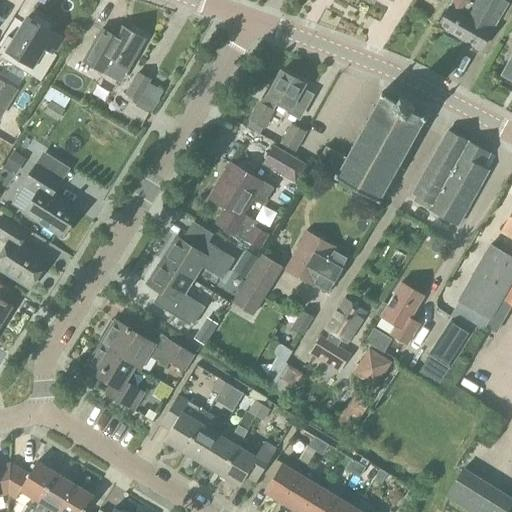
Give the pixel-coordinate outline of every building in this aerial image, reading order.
[(448,0),(434,24),(452,34),(471,0),(448,0)] [(481,0),(471,0),(452,34),(470,45),(486,17),(493,21),(504,0),(489,0),(487,3),(481,0)] [(8,36),(0,48),(0,56),(41,82),(56,55),(54,53),(62,40),(52,33),(47,30),(50,25),(35,15),(32,20),(27,17),(13,39),(8,36)] [(101,26),(83,59),(105,72),(120,81),(128,68),(143,39),(121,27),(116,35),(101,26)] [(511,79),(511,55),(502,74),(511,79)] [(264,92),(250,119),(264,127),(276,104),(288,110),(287,111),(299,118),(312,95),(301,89),(304,84),(281,71),(268,95),(264,92)] [(137,100),(150,80),(137,72),(125,93),(137,100)] [(0,112),(14,90),(0,81),(0,112)] [(397,101),(381,92),(345,157),(325,147),(314,166),(334,177),(333,178),(379,204),(426,118),(410,109),(414,103),(400,95),(397,101)] [(57,119),(63,109),(50,101),(44,112),(57,119)] [(306,134),(291,125),(281,144),(296,152),(306,134)] [(457,226),(488,171),(482,167),(489,153),(448,130),(413,194),(415,196),(412,201),(457,226)] [(273,147),(263,164),(294,182),(297,177),(304,165),(280,151),(273,147)] [(13,174),(24,158),(13,152),(3,167),(13,174)] [(230,164),(209,198),(225,208),(215,224),(236,236),(243,240),(255,220),(243,213),(251,199),(263,206),(273,190),(261,182),(230,164)] [(62,237),(78,211),(51,195),(60,181),(35,166),(24,184),(37,193),(24,213),(62,237)] [(255,220),(243,240),(259,249),(275,222),(260,212),(255,220)] [(511,212),(501,232),(511,238),(511,212)] [(0,268),(30,288),(46,262),(19,245),(26,234),(0,217),(0,237),(8,243),(0,256),(0,268)] [(329,292),(349,257),(334,249),(334,248),(306,232),(285,269),(313,285),(321,271),(329,275),(322,288),(329,292)] [(176,240),(163,261),(193,279),(203,265),(215,272),(223,277),(233,262),(224,257),(205,246),(202,244),(196,253),(179,243),(176,240)] [(461,299),(451,317),(480,333),(489,317),(511,276),(511,255),(491,244),(461,299)] [(245,250),(233,270),(245,278),(257,258),(245,250)] [(163,261),(149,282),(161,290),(169,295),(162,307),(184,322),(192,327),(204,308),(196,303),(183,295),(193,279),(163,261)] [(245,278),(233,298),(231,301),(251,313),(265,290),(245,278)] [(0,325),(1,326),(12,306),(5,302),(12,291),(0,283),(0,325)] [(384,303),(380,311),(384,313),(382,317),(397,326),(391,336),(407,345),(400,358),(419,369),(431,351),(411,339),(412,337),(420,325),(411,319),(424,297),(402,283),(388,306),(384,303)] [(511,288),(496,318),(499,320),(509,303),(511,304),(511,288)] [(347,344),(353,335),(365,314),(344,301),(326,331),(330,333),(327,338),(322,334),(311,353),(338,370),(350,352),(336,343),(339,338),(347,344)] [(302,336),(313,317),(302,311),(291,329),(302,336)] [(432,360),(426,370),(443,381),(449,370),(472,333),(451,320),(428,357),(432,360)] [(135,366),(134,366),(140,369),(154,345),(115,321),(114,323),(111,321),(103,333),(106,335),(101,345),(135,366)] [(201,328),(195,339),(205,345),(211,334),(201,328)] [(374,328),(366,342),(377,348),(385,335),(374,328)] [(125,382),(134,366),(135,366),(101,345),(86,369),(112,384),(105,394),(133,411),(143,393),(125,382)] [(275,356),(285,362),(291,352),(281,346),(275,356)] [(376,384),(391,359),(370,347),(355,371),(376,384)] [(287,364),(277,379),(293,389),(302,374),(287,364)] [(220,393),(225,384),(218,379),(212,389),(220,393)] [(278,380),(273,387),(288,397),(293,389),(278,380)] [(161,381),(152,395),(163,402),(172,388),(161,381)] [(225,384),(220,393),(227,398),(233,388),(225,384)] [(257,416),(263,406),(267,399),(251,390),(248,396),(255,401),(249,411),(257,416)] [(184,453),(207,413),(198,408),(192,418),(182,412),(188,402),(178,395),(160,424),(171,431),(164,441),(184,453)] [(263,406),(257,416),(263,420),(270,410),(263,406)] [(149,409),(144,417),(153,423),(158,415),(149,409)] [(202,464),(220,435),(208,428),(214,417),(207,413),(184,453),(202,464)] [(341,415),(335,423),(350,433),(355,425),(341,415)] [(221,475),(238,446),(247,431),(237,426),(228,440),(220,435),(202,464),(221,475)] [(316,451),(321,441),(313,437),(299,459),(308,464),(316,451)] [(321,441),(316,451),(323,455),(328,446),(321,441)] [(238,446),(221,475),(240,487),(254,464),(264,470),(276,449),(264,442),(256,457),(238,446)] [(352,471),(358,462),(351,457),(345,467),(352,471)] [(0,497),(9,496),(9,494),(11,463),(11,460),(0,463),(0,497)] [(11,463),(9,494),(15,498),(16,496),(20,490),(36,500),(39,502),(56,473),(37,462),(29,475),(11,463)] [(358,462),(352,471),(359,475),(365,466),(358,462)] [(283,504),(301,475),(282,464),(265,493),(283,504)] [(388,473),(382,469),(375,480),(382,484),(388,473)] [(469,511),(507,511),(511,504),(511,500),(462,470),(445,497),(469,511)] [(39,502),(32,511),(44,511),(47,507),(54,511),(58,511),(75,485),(56,473),(39,502)] [(296,511),(302,511),(318,485),(301,475),(283,504),(296,511)] [(75,485),(58,511),(84,511),(94,496),(75,485)] [(327,511),(337,497),(318,485),(302,511),(327,511)] [(353,511),(356,508),(337,497),(327,511),(353,511)] [(392,511),(378,503),(373,511),(392,511)]
